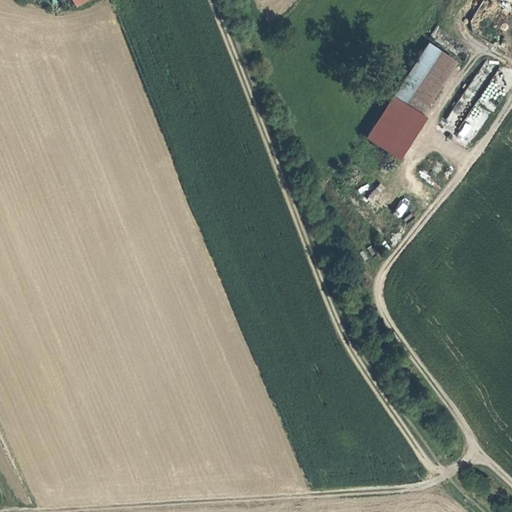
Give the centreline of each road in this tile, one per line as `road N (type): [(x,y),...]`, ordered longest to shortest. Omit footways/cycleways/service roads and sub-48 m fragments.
road 1 (track): [(480,511),(352,343),(219,0)]
road 2 (track): [(511,104),(387,268),(376,298),(467,442),(511,484)]
road 3 (track): [(479,457),(427,488),(43,511)]
